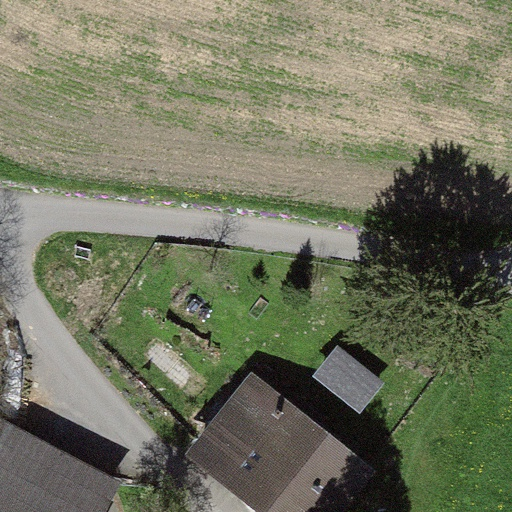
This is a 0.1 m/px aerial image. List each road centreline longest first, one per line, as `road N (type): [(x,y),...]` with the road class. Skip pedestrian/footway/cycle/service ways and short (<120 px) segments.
road 1 (unclassified): [(0,214),(289,237),(511,291)]
road 2 (unclassified): [(0,259),(107,404),(211,511)]
